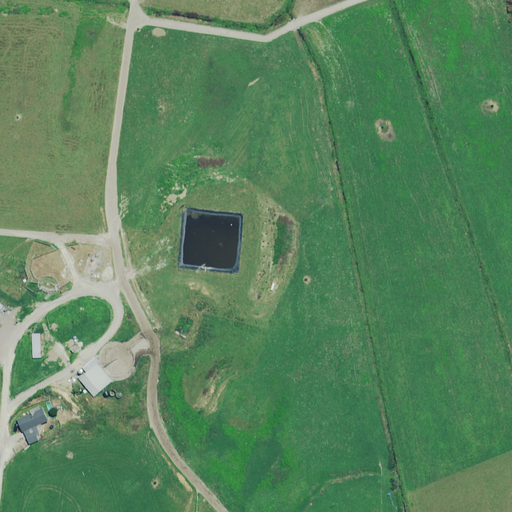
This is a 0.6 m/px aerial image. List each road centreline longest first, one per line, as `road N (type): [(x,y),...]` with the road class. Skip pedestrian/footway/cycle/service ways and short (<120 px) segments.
road 1 (track): [(222,511),(154,421),(156,349),(121,276),(111,176),(134,0)]
road 2 (track): [(0,464),(12,343),(49,305),(83,291),(110,295),(117,303),(113,330),(51,381)]
road 3 (track): [(357,0),(261,38),(132,18)]
